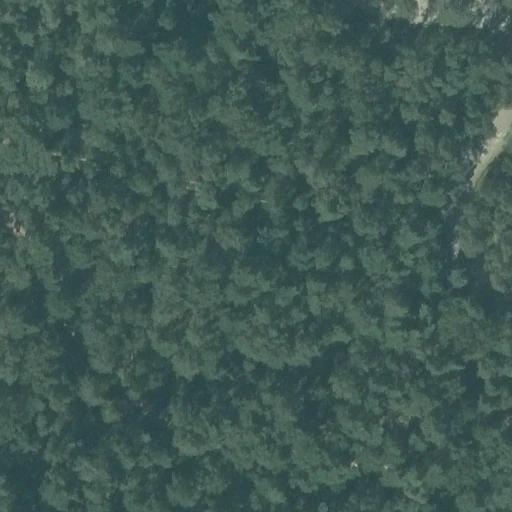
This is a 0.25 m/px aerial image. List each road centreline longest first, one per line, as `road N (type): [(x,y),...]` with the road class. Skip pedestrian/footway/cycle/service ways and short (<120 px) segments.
road 1 (track): [(0,182),(59,303),(149,416),(481,486),(508,511)]
road 2 (track): [(25,511),(110,487),(137,490),(150,511)]
